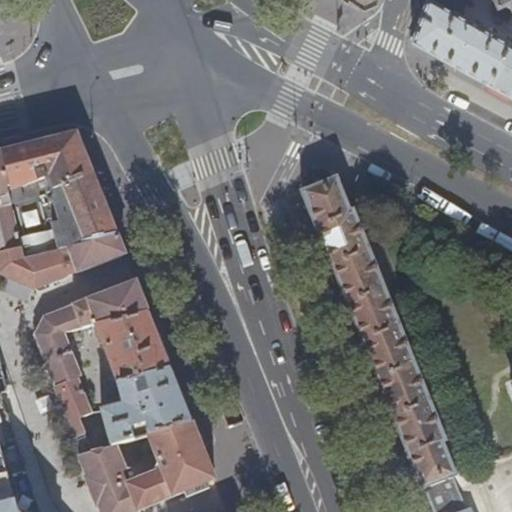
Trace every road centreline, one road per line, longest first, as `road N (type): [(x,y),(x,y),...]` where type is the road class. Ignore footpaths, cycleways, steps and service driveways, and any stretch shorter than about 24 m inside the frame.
road 1 (primary): [(88,81),(215,303),(308,511)]
road 2 (primary): [(333,511),(194,88)]
road 3 (primary): [(266,93),(511,220)]
road 4 (primary): [(511,155),(293,31)]
road 5 (primary): [(172,14),(266,93)]
road 6 (primary): [(293,31),(172,14)]
